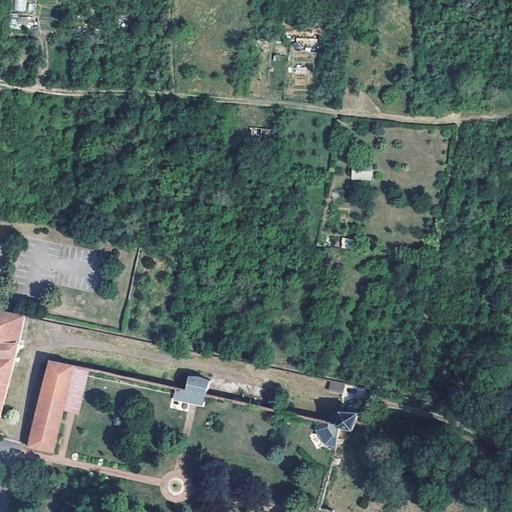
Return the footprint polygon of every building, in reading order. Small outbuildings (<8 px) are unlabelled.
[(14,0),(14,11),(26,11),(25,0),(14,0)] [(508,12),(500,12),(500,21),(508,21),(508,12)] [(27,24),(27,16),(18,16),(18,24),(27,24)] [(278,139),(280,129),(257,128),(256,137),(278,139)] [(342,238),(341,247),(352,249),(353,239),(342,238)] [(18,344),(25,316),(0,310),(0,421),(14,362),(19,363),(20,359),(15,358),(17,348),(22,349),(23,346),(18,344)] [(30,447),(55,452),(66,407),(76,366),(50,360),(30,447)] [(76,366),(66,407),(73,409),(78,410),(87,369),(76,366)] [(207,395),(211,381),(200,377),(188,376),(185,391),(189,392),(187,401),(194,402),(205,405),(207,396),(207,395)] [(330,380),(328,390),(342,393),(345,383),(330,380)] [(189,392),(185,391),(179,390),(177,399),(187,401),(189,392)] [(341,428),(340,429),(353,432),(360,413),(340,411),(337,424),(336,426),(341,428)]
